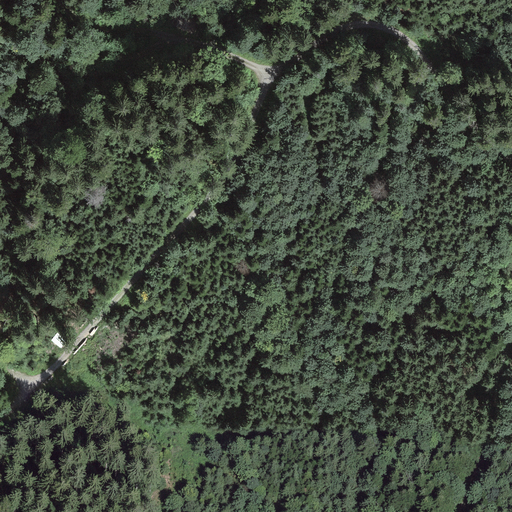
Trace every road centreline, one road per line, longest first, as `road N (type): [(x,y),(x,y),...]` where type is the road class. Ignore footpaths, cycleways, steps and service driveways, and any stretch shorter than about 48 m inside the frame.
road 1 (track): [(511,153),(487,142),(416,48),(379,27),(342,31),(270,76),(180,40),(108,70),(0,73)]
road 2 (track): [(270,76),(255,138),(39,385)]
road 3 (track): [(461,511),(511,317)]
road 4 (track): [(180,40),(89,24),(60,0)]
